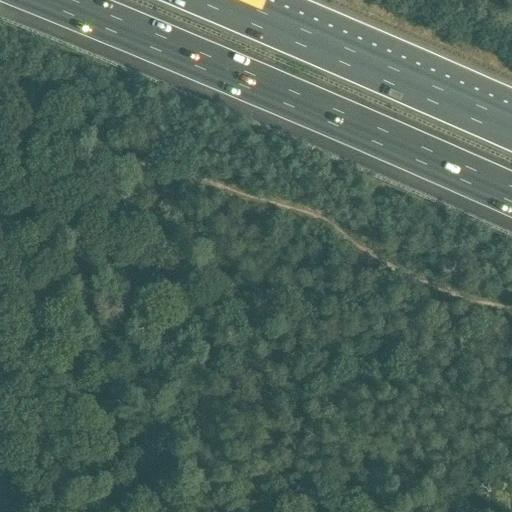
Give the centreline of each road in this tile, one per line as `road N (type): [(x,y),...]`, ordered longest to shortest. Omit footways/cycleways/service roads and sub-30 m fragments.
road 1 (motorway): [(48,0),(511,198)]
road 2 (motorway): [(511,129),(206,0)]
